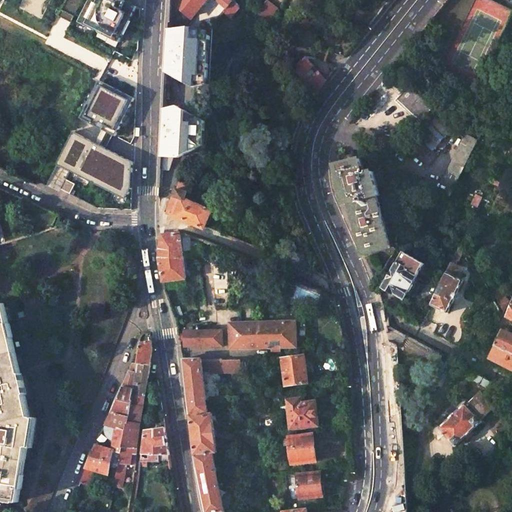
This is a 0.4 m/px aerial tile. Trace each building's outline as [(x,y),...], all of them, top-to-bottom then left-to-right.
[(81,0),(65,0),(59,15),(65,18),(71,21),(81,0)] [(90,0),(80,21),(118,41),(137,5),(125,0),(90,0)] [(170,0),(175,4),(175,5),(190,17),(204,0),(170,0)] [(240,7),(233,0),(216,0),(227,9),(225,12),(230,17),(240,7)] [(475,90),(481,80),(500,41),(511,15),(511,9),(491,0),(473,0),(461,26),(444,61),(439,73),(475,90)] [(187,27),(168,28),(166,71),(194,88),(207,83),(209,35),(206,29),(187,27)] [(336,48),(330,56),(338,62),(344,54),(336,48)] [(325,80),(305,57),(293,67),(315,92),(325,80)] [(135,98),(100,80),(80,118),(107,132),(100,145),(74,132),(57,163),(126,199),(132,189),(133,163),(105,148),(112,135),(116,136),(135,98)] [(405,91),(396,100),(420,123),(424,119),(434,108),(410,86),(405,91)] [(179,104),(164,108),(162,156),(179,157),(205,144),(207,120),(179,104)] [(434,108),(424,119),(444,137),(454,127),(434,108)] [(412,132),(403,142),(428,165),(437,155),(412,132)] [(465,135),(437,190),(450,197),(477,141),(465,135)] [(391,155),(382,165),(419,199),(428,189),(391,155)] [(358,234),(363,254),(364,254),(371,252),(393,246),(390,234),(393,233),(391,224),(382,193),(379,194),(374,171),(365,174),(362,159),(338,165),(340,175),(341,180),(339,181),(336,185),(338,189),(342,188),(346,204),(350,202),(355,221),(352,222),(355,235),(358,234)] [(76,183),(66,178),(61,188),(71,193),(76,183)] [(180,179),(168,214),(204,229),(205,227),(207,224),(213,211),(189,200),(190,199),(188,195),(186,195),(187,192),(184,191),(187,182),(180,179)] [(40,206),(33,222),(48,229),(52,228),(59,214),(40,206)] [(159,260),(163,282),(186,279),(181,233),(163,234),(159,250),(159,257),(159,260)] [(461,242),(431,304),(448,312),(464,280),(458,277),(462,268),(456,265),(458,261),(458,262),(464,248),(461,242)] [(390,274),(383,287),(390,291),(394,293),(394,292),(405,298),(424,262),(404,250),(390,274)] [(501,287),(492,292),(504,312),(509,300),(501,287)] [(230,309),(217,310),(217,325),(223,330),(223,346),(231,345),(230,323),(230,309)] [(260,323),(260,348),(272,348),(272,352),(280,352),(280,349),(297,348),(296,322),(260,323)] [(260,323),(230,323),(231,345),(231,349),(260,348),(260,323)] [(185,346),(223,346),(223,330),(217,325),(217,331),(199,331),(198,325),(189,325),(177,327),(178,331),(184,331),(185,343),(185,346)] [(511,333),(502,329),(493,346),(511,353),(511,333)] [(141,341),(137,363),(151,365),(153,349),(152,342),(150,333),(145,333),(143,335),(142,336),(141,338),(141,341)] [(496,367),(511,374),(511,353),(493,346),(488,357),(487,357),(485,361),(496,367)] [(0,422),(26,417),(15,389),(21,387),(16,374),(10,376),(0,348),(0,422)] [(282,359),(286,386),(308,383),(305,356),(282,359)] [(240,359),(202,360),(203,369),(209,370),(209,372),(240,372),(240,359)] [(184,361),(189,406),(207,404),(203,369),(202,360),(184,360),(184,361)] [(133,363),(122,387),(134,389),(138,363),(137,363),(133,363)] [(143,407),(148,378),(151,365),(137,363),(138,363),(134,389),(131,405),(143,407)] [(498,386),(477,375),(474,380),(495,392),(498,386)] [(122,387),(111,411),(129,417),(131,405),(134,389),(122,387)] [(456,446),(482,421),(482,420),(497,406),(482,390),(466,404),(465,403),(439,427),(456,446)] [(287,400),(291,429),(318,425),(315,401),(305,402),(305,397),(299,398),(299,399),(287,400)] [(195,455),(197,466),(215,463),(213,453),(217,452),(212,413),(208,413),(207,404),(189,406),(190,416),(195,455)] [(89,408),(81,405),(75,418),(83,422),(89,408)] [(127,422),(121,449),(137,448),(140,424),(143,407),(131,405),(129,417),(128,422),(127,422)] [(111,411),(97,444),(120,453),(121,449),(127,422),(128,422),(129,417),(111,411)] [(0,422),(0,500),(1,501),(15,503),(24,446),(33,448),(37,418),(28,417),(26,417),(0,422)] [(165,427),(146,430),(143,454),(141,454),(140,462),(160,462),(160,459),(160,455),(170,455),(165,427)] [(338,429),(339,441),(351,440),(350,428),(338,429)] [(289,437),(292,463),(316,461),(313,434),(289,437)] [(97,444),(86,468),(97,471),(115,476),(120,453),(97,444)] [(137,448),(121,449),(120,453),(115,476),(113,486),(122,488),(126,465),(135,466),(137,448)] [(197,466),(206,511),(217,511),(225,511),(215,463),(197,466)] [(97,471),(86,468),(81,482),(93,485),(97,471)] [(297,474),(299,499),(323,496),(320,472),(297,474)]
